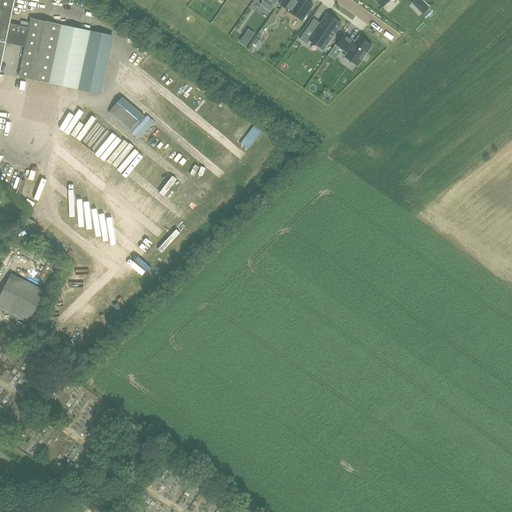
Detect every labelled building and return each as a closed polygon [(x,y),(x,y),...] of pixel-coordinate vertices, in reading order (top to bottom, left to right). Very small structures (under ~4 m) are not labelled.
[(261,0),(263,1),(260,5),(270,12),(278,0),(277,0),(261,0)] [(283,0),(280,5),(289,11),(288,12),(301,21),(313,5),(311,4),(311,2),(309,0),(307,1),(306,0),(283,0)] [(420,0),(414,0),(412,2),(422,13),(428,7),(420,0)] [(312,21),(301,37),(308,42),(313,35),(326,45),(340,25),(341,24),(327,14),(319,26),(312,21)] [(91,28),(82,92),(105,95),(114,32),(91,28)] [(248,28),(240,41),(247,45),(255,33),(248,28)] [(342,36),(335,47),(345,55),(343,58),(356,67),(370,47),(357,38),(353,44),(342,36)] [(142,87),(138,95),(147,101),(151,93),(142,87)] [(209,106),(200,96),(184,111),(193,120),(209,106)] [(218,115),(209,106),(193,120),(202,130),(218,115)] [(87,118),(98,126),(103,120),(93,111),(87,118)] [(227,125),(218,115),(202,130),(212,140),(227,125)] [(188,126),(179,116),(163,131),(172,140),(188,126)] [(197,135),(188,126),(172,140),(181,150),(197,135)] [(206,145),(197,135),(181,150),(190,160),(206,145)] [(156,156),(147,146),(131,161),(140,171),(156,156)] [(165,166),(156,156),(140,171),(149,180),(165,166)] [(271,156),(263,164),(277,179),(280,183),(289,174),(293,179),(299,174),(288,162),(282,168),(271,156)] [(263,164),(260,161),(251,169),(262,181),(256,187),(266,198),(272,193),(268,188),(277,179),(263,164)] [(174,175),(165,166),(149,180),(158,190),(174,175)] [(238,186),(229,194),(243,210),(246,213),(255,205),(259,209),(265,204),(254,192),(249,198),(238,186)] [(243,210),(226,191),(217,200),(228,211),(222,217),(233,228),(239,223),(234,218),(243,210)] [(204,217),(195,225),(212,243),(221,235),(226,240),(232,235),(221,223),(215,229),(204,217)] [(26,218),(24,223),(33,228),(35,223),(26,218)] [(209,240),(192,222),(183,230),(194,242),(188,247),(199,259),(205,253),(201,249),(209,240)] [(0,308),(28,323),(45,291),(12,274),(0,298),(0,308)] [(119,434),(127,423),(118,416),(110,427),(119,434)]
